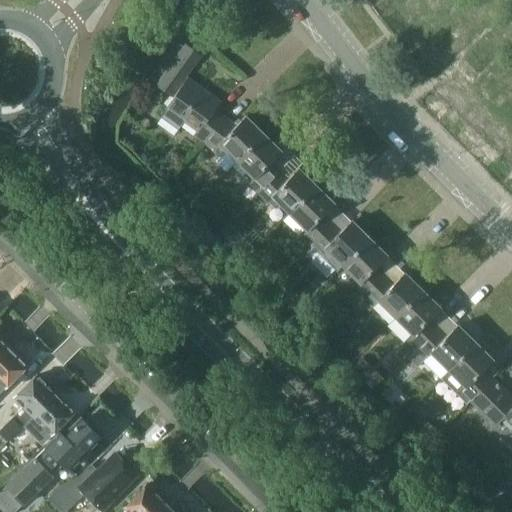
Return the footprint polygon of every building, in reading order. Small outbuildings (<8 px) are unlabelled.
[(426,0),(387,0),(429,58),(454,39),(426,0)] [(168,109),(162,117),(178,129),(184,121),(197,130),(195,134),(204,142),(225,118),(215,110),(221,102),(185,76),(201,55),(186,44),(184,47),(184,48),(164,75),(181,87),(173,97),(166,108),(168,109)] [(225,118),(204,142),(220,157),(217,161),(227,171),(237,161),(263,133),(246,116),(236,125),(225,118)] [(263,133),(237,161),(248,172),(249,184),(258,193),(279,170),(271,161),(281,151),(263,133)] [(279,170),(258,193),(266,202),(272,196),(289,213),(316,186),(299,168),(288,178),(279,170)] [(316,186),(289,213),(307,230),(301,236),(310,245),(333,222),(324,213),(334,203),(316,186)] [(333,222),(310,245),(320,254),(337,271),(342,265),(369,238),(351,220),(341,230),(333,222)] [(243,237),(229,223),(215,238),(229,252),(243,237)] [(369,238),(342,265),(359,283),(354,288),(363,297),(386,274),(377,265),(387,256),(369,238)] [(386,274),(363,297),(372,306),(378,300),(395,317),(422,290),(404,272),(394,283),(386,274)] [(422,290),(395,317),(413,335),(407,340),(416,349),(438,326),(430,318),(440,308),(422,290)] [(302,291),(286,307),(294,315),(310,299),(302,291)] [(438,326),(416,349),(425,358),(431,352),(449,369),(475,342),(457,324),(447,335),(438,326)] [(0,337),(0,354),(9,346),(0,337)] [(449,369),(440,378),(466,404),(470,400),(492,378),(483,369),(493,360),(475,342),(449,369)] [(0,391),(4,387),(27,365),(9,346),(0,354),(0,391)] [(393,355),(387,362),(394,369),(400,362),(393,355)] [(375,371),(365,382),(372,389),(383,379),(375,371)] [(14,414),(0,427),(0,435),(6,442),(23,424),(24,424),(55,393),(36,375),(13,397),(22,406),(14,414)] [(511,397),(492,378),(470,400),(495,425),(504,416),(511,423),(511,397)] [(24,424),(23,424),(42,443),(50,434),(73,411),(55,393),(24,424)] [(60,433),(33,458),(50,474),(62,463),(68,469),(99,438),(99,437),(96,434),(99,432),(86,419),(84,422),(81,419),(80,419),(63,436),(60,433)] [(64,511),(83,493),(101,511),(137,475),(115,453),(96,471),(90,465),(77,478),(60,485),(48,498),(62,511),(64,511)] [(22,504),(51,475),(50,474),(33,458),(5,486),(22,504)] [(147,485),(124,508),(128,511),(157,511),(166,504),(147,485)] [(5,486),(0,491),(0,504),(7,511),(13,511),(22,504),(5,486)] [(511,494),(504,487),(496,495),(511,509),(511,494)]
